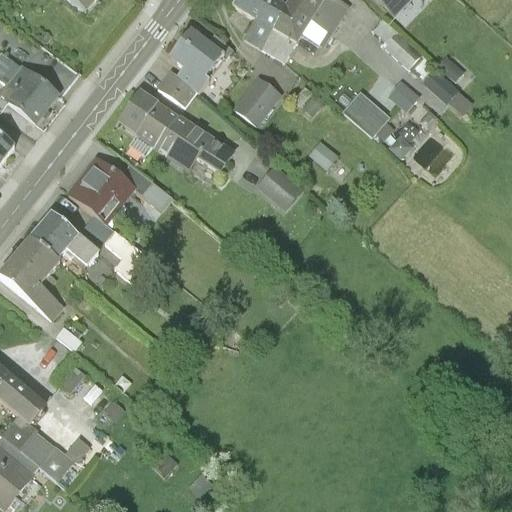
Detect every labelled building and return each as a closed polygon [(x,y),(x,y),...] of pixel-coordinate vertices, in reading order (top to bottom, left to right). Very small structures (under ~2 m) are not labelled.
[(65,0),(85,16),(97,0),(65,0)] [(287,15),(261,0),(241,0),(233,13),(257,27),(273,37),(287,15)] [(296,0),(287,15),(273,37),(295,51),(311,26),(327,0),(296,0)] [(347,10),(330,0),(327,0),(311,26),(330,38),(347,10)] [(411,0),(374,0),(394,19),(411,0)] [(389,49),(397,40),(382,25),(373,34),(389,49)] [(273,37),(257,27),(244,44),(262,55),(273,37)] [(207,49),(190,36),(170,63),(185,73),(178,83),(196,99),(198,101),(209,88),(205,85),(223,61),(207,49)] [(421,61),(397,40),(389,49),(385,53),(409,75),(421,61)] [(232,56),(214,41),(207,49),(223,61),(227,64),(232,56)] [(31,79),(4,59),(0,64),(0,85),(8,91),(2,100),(10,107),(31,79)] [(422,86),(446,107),(455,96),(431,76),(422,86)] [(178,83),(171,77),(157,95),(185,113),(196,99),(178,83)] [(58,99),(31,79),(10,107),(10,108),(37,128),(58,99)] [(409,115),(419,98),(396,85),(386,102),(409,115)] [(257,88),(235,116),(256,132),(278,104),(257,88)] [(371,141),(387,122),(358,96),(341,114),(371,141)] [(177,125),(140,100),(120,129),(155,153),(177,125)] [(231,160),(177,125),(155,153),(188,176),(196,164),(219,179),(231,160)] [(0,171),(13,154),(0,143),(0,171)] [(319,144),(308,158),(326,174),(338,161),(319,144)] [(120,183),(97,164),(67,201),(104,230),(132,196),(133,194),(120,184),(120,183)] [(153,189),(130,171),(120,183),(120,184),(133,194),(132,196),(142,203),(153,189)] [(274,174),(258,192),(285,216),(301,198),(274,174)] [(92,254),(50,220),(29,246),(58,269),(71,253),(85,264),(92,254)] [(143,261),(114,238),(105,249),(122,265),(114,274),(133,290),(143,279),(133,271),(143,261)] [(58,269),(29,246),(0,281),(0,283),(42,318),(53,304),(39,293),(58,269)] [(49,287),(43,294),(62,310),(68,303),(49,287)] [(63,312),(53,304),(42,318),(51,326),(63,312)] [(44,413),(0,376),(0,406),(29,431),(44,413)] [(36,440),(20,458),(2,443),(0,445),(0,457),(31,483),(54,455),(36,440)] [(0,511),(1,511),(6,511),(31,483),(0,457),(0,511)]
